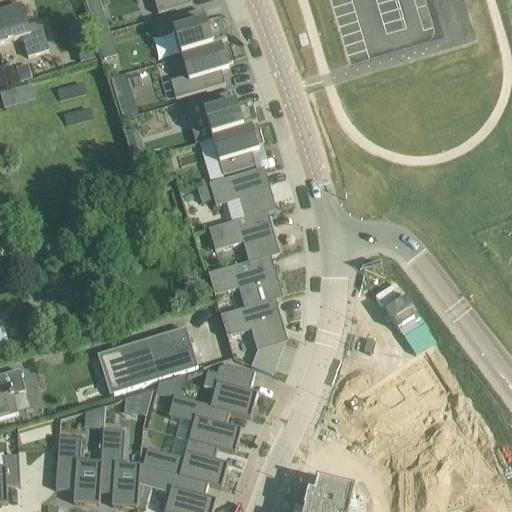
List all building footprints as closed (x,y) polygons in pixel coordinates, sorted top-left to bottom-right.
[(153,0),(159,16),(191,7),(189,0),(153,0)] [(0,46),(23,40),(24,46),(28,59),(50,53),(43,28),(30,32),(23,7),(0,13),(0,46)] [(102,12),(91,16),(98,39),(109,35),(102,12)] [(203,13),(171,22),(182,60),(228,46),(222,27),(209,31),(203,13)] [(98,39),(97,39),(101,51),(114,47),(110,35),(109,35),(98,39)] [(188,79),(171,84),(176,102),(226,87),(222,75),(220,69),(228,67),(233,65),(228,46),(182,60),(188,79)] [(60,101),(85,95),(83,85),(57,91),(60,101)] [(202,104),(185,109),(190,125),(206,120),(213,141),(258,128),(252,109),(239,112),(234,94),(202,104)] [(258,128),(213,141),(213,142),(224,179),(256,169),(252,156),(251,151),(258,148),(264,147),(258,128)] [(140,150),(132,153),(135,163),(146,159),(144,152),(140,150)] [(153,164),(140,168),(145,184),(158,180),(153,164)] [(212,187),(210,187),(210,188),(214,202),(216,209),(227,206),(240,202),(246,221),(246,222),(268,216),(274,215),(270,202),(273,201),(265,171),(225,183),(212,187)] [(208,188),(197,191),(202,206),(214,202),(210,188),(208,188)] [(232,226),(209,232),(216,254),(240,247),(245,267),(249,265),(250,266),(272,260),(278,259),(274,246),(277,245),(268,216),(246,222),(246,221),(232,226)] [(245,267),(209,277),(215,299),(239,292),(245,311),(245,312),(276,303),(276,304),(281,302),(277,290),(280,289),(272,260),(250,266),(249,265),(245,267)] [(245,311),(221,318),(228,340),(251,333),(258,354),(282,347),(284,346),(286,346),(282,333),(285,332),(276,304),(276,303),(245,312),(245,311)] [(111,398),(199,371),(187,331),(99,358),(111,398)] [(422,358),(344,412),(393,485),(471,432),(451,403),(452,403),(422,358)] [(230,416),(251,422),(252,421),(258,396),(251,394),(255,376),(228,369),(208,375),(204,390),(216,393),(211,410),(230,416)] [(26,394),(26,392),(20,373),(0,378),(0,420),(19,415),(14,398),(26,394)] [(158,396),(165,398),(169,384),(159,387),(159,388),(157,396),(158,396)] [(125,402),(125,406),(147,407),(148,396),(125,402)] [(236,457),(242,432),(227,428),(230,416),(211,410),(173,399),(168,419),(194,426),(190,443),(218,451),(218,452),(236,457)] [(86,415),(85,420),(105,421),(105,410),(86,415)] [(100,496),(101,496),(104,496),(111,497),(113,497),(112,509),(138,511),(140,488),(139,488),(140,469),(140,468),(138,468),(127,467),(123,466),(126,435),(122,434),(104,433),(101,462),(101,466),(102,466),(100,496)] [(102,466),(101,466),(84,464),(81,464),(82,442),(60,441),(56,493),(66,493),(75,494),(74,506),(100,508),(101,496),(100,496),(102,466)] [(143,469),(209,487),(209,488),(222,492),(229,466),(215,463),(218,452),(218,451),(190,443),(185,462),(148,452),(143,469)] [(0,506),(9,507),(8,489),(21,488),(19,459),(5,460),(5,470),(0,470),(0,506)] [(143,469),(140,469),(139,488),(140,488),(171,497),(170,498),(166,511),(214,511),(217,503),(205,500),(206,497),(209,488),(209,487),(143,469)] [(351,511),(356,495),(317,485),(314,498),(309,497),(305,511),(351,511)] [(511,511),(511,505),(504,485),(455,505),(457,511),(511,511)]
